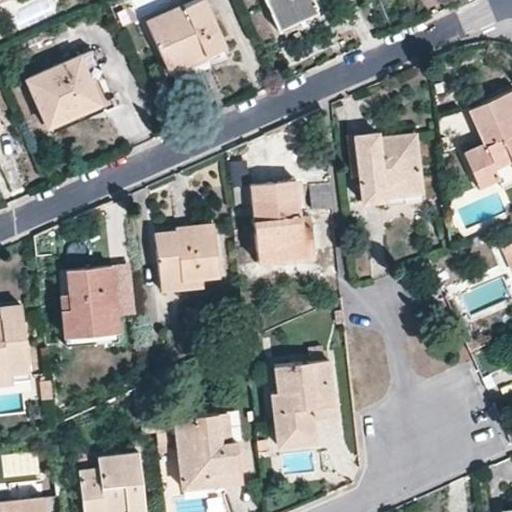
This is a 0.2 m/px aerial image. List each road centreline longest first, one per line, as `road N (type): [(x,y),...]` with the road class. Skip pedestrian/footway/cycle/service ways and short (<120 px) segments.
road 1 (residential): [(0,226),(511,0)]
road 2 (residential): [(427,422),(360,500),(334,511)]
